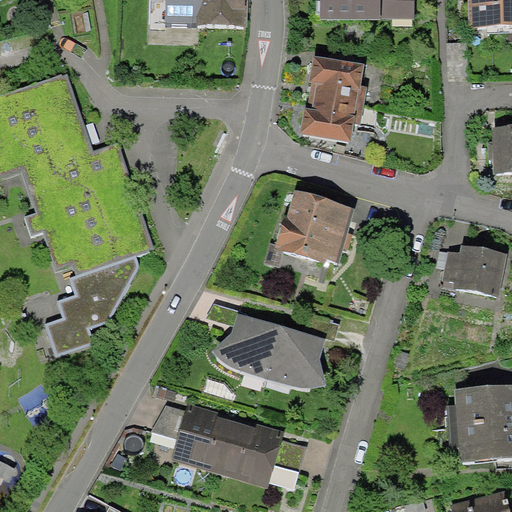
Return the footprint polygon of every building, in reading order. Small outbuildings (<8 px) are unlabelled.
[(189,0),(189,29),(218,30),(226,20),(227,0),(189,0)] [(321,0),(321,27),(415,27),(416,0),(321,0)] [(511,0),(473,0),(474,31),(511,30),(511,0)] [(467,44),(446,45),(448,80),(469,79),(467,44)] [(306,111),(300,142),(356,152),(372,71),(316,60),(311,86),(321,88),(316,113),(306,111)] [(78,275),(156,249),(121,146),(93,155),(66,76),(2,97),(8,114),(0,116),(0,171),(2,178),(27,169),(42,213),(27,218),(33,235),(47,230),(61,269),(75,265),(78,275)] [(511,132),(496,133),(497,173),(511,173),(511,132)] [(361,216),(299,195),(280,252),(342,273),(361,216)] [(459,255),(448,253),(440,290),(498,302),(507,256),(461,246),(459,255)] [(138,257),(71,280),(77,297),(60,303),(65,318),(46,325),(58,360),(99,346),(94,330),(113,324),(143,270),(138,257)] [(239,312),(211,305),(207,319),(234,327),(237,317),(239,312)] [(302,335),(237,317),(234,327),(232,333),(212,354),(235,376),(312,397),(332,393),(320,361),(327,342),(302,335)] [(334,343),(339,325),(306,317),(302,335),(334,343)] [(511,459),(511,390),(464,395),(471,463),(511,459)] [(283,430),(186,404),(185,411),(166,405),(151,432),(177,439),(172,459),(267,487),(273,465),(280,440),(283,430)] [(308,448),(280,440),(273,465),(300,473),(308,448)] [(453,504),(455,511),(511,511),(506,490),(453,504)]
